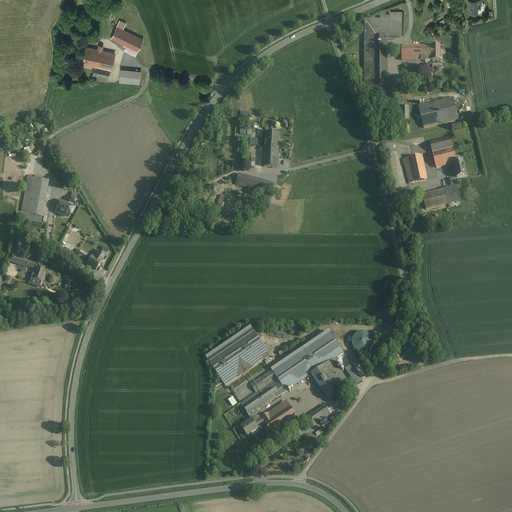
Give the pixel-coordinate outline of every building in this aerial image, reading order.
[(480,0),(469,1),(470,13),(481,13),(480,0)] [(380,20),(365,20),(364,37),(387,37),(402,37),(402,12),(390,12),(390,17),(380,17),(380,20)] [(119,20),(111,38),(127,47),(125,51),(135,56),(143,40),(123,30),(126,23),(119,20)] [(387,37),(364,37),(364,87),(387,87),(387,37)] [(98,49),(85,46),(82,63),(95,66),(96,66),(100,50),(102,50),(103,46),(99,45),(98,49)] [(427,46),(427,60),(432,60),(432,61),(440,61),(440,46),(432,46),(431,45),(428,45),(427,46)] [(427,46),(402,46),(402,60),(427,60),(427,46)] [(102,50),(100,50),(96,66),(95,66),(93,75),(108,78),(114,53),(102,50)] [(140,72),(121,69),(119,81),(139,83),(140,72)] [(453,98),(419,106),(424,128),(458,120),(453,98)] [(250,119),(251,111),(242,111),(242,119),(250,119)] [(266,133),(265,147),(279,148),(279,147),(281,147),(281,142),(279,142),(279,133),(266,133)] [(450,137),(430,143),(436,167),(453,163),(453,162),(457,161),(450,137)] [(265,147),(264,167),(278,168),(279,148),(265,147)] [(422,155),(403,160),(404,166),(405,166),(409,183),(427,180),(422,155)] [(453,162),(453,163),(457,177),(466,174),(463,160),(457,161),(453,162)] [(276,184),(239,174),(236,184),(273,194),(276,184)] [(49,181),(28,177),(22,212),(42,216),(49,181)] [(456,186),(422,194),(426,209),(460,200),(456,186)] [(71,196),(69,203),(73,205),(74,206),(77,198),(71,196)] [(69,203),(60,200),(55,211),(68,216),(73,205),(69,203)] [(81,251),(78,256),(83,260),(87,255),(81,251)] [(92,256),(87,264),(96,270),(101,262),(105,255),(100,252),(95,258),(92,256)] [(9,261),(27,266),(29,261),(27,260),(28,258),(12,253),(9,261)] [(29,261),(27,266),(33,268),(28,283),(39,286),(42,277),(43,277),(45,273),(43,273),(44,269),(40,267),(41,263),(35,261),(35,263),(29,261)] [(251,327),(206,358),(225,386),(270,355),(251,327)] [(329,331),(272,370),(286,391),(311,374),(333,359),(343,352),(329,331)] [(356,351),(373,351),(373,332),(355,332),(356,351)] [(333,359),(311,374),(328,399),(350,384),(333,359)] [(286,391),(272,370),(251,385),(256,393),(241,403),(250,416),(286,391)] [(234,406),(238,403),(234,396),(229,399),(234,406)] [(286,402),(262,418),(265,423),(272,434),(296,417),(286,402)] [(325,405),(304,420),(310,428),(331,413),(325,405)] [(262,418),(254,423),(257,428),(265,423),(262,418)] [(252,420),(242,427),(247,436),(258,429),(257,428),(254,423),(252,420)] [(317,433),(319,436),(328,430),(326,427),(317,433)]
